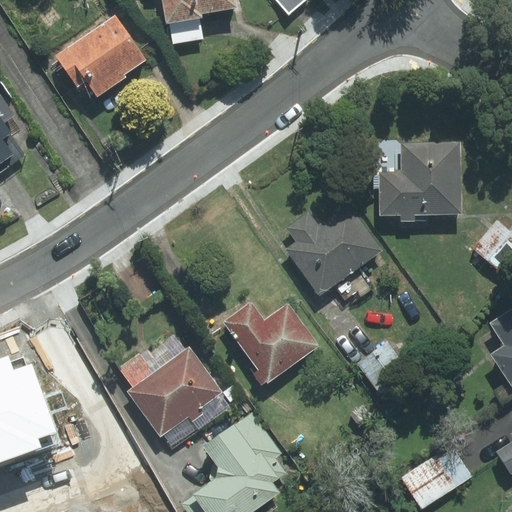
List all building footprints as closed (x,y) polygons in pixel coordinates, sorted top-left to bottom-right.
[(245,0),(170,0),(175,25),(211,18),(211,15),(247,8),(245,0)] [(123,14),(64,55),(87,87),(96,80),(108,97),(136,78),(134,75),(156,60),(123,14)] [(0,103),(0,170),(25,153),(15,138),(21,133),(0,103)] [(471,141),(407,138),(406,170),(385,169),(384,203),(468,207),(471,141)] [(0,222),(17,208),(0,186),(0,222)] [(381,285),(366,267),(390,248),(349,199),(320,223),(312,213),(293,229),(301,238),(287,250),(327,299),(339,290),(353,307),(381,285)] [(511,208),(476,249),(499,269),(511,253),(511,208)] [(270,386),(326,342),(295,302),(272,320),(256,300),(229,320),(267,369),(261,374),(270,386)] [(496,349),(511,372),(511,303),(492,318),(508,341),(496,349)] [(417,369),(393,338),(359,363),(383,395),(417,369)] [(126,366),(140,384),(135,388),(170,435),(226,391),(234,402),(246,393),(238,382),(229,389),(193,343),(162,367),(148,349),(126,366)] [(0,462),(43,447),(39,438),(56,432),(31,363),(14,370),(9,355),(0,357),(0,462)] [(289,450),(256,411),(210,443),(227,464),(226,474),(184,503),(190,511),(258,511),(291,489),(283,479),(293,471),(282,457),(289,450)] [(511,440),(497,450),(511,472),(511,440)] [(404,477),(424,509),(480,474),(460,442),(404,477)]
